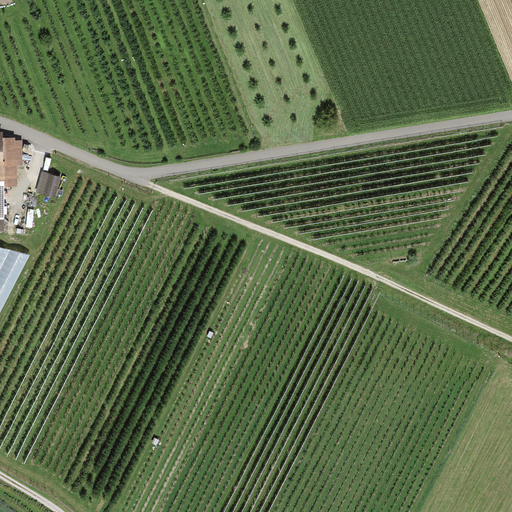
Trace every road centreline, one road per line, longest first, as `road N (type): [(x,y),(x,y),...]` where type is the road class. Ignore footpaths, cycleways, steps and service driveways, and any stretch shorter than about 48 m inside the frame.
road 1 (unclassified): [(511,115),(135,174),(0,124)]
road 2 (track): [(135,174),(511,341)]
